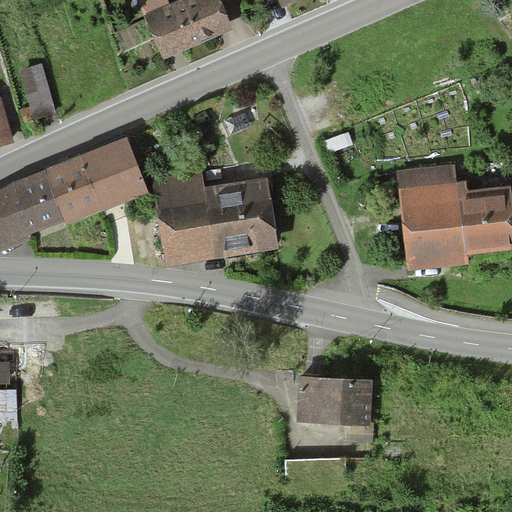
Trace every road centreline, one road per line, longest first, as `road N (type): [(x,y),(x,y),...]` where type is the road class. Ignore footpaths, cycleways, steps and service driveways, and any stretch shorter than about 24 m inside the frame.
road 1 (tertiary): [(0,270),(120,276),(346,317)]
road 2 (tertiary): [(0,172),(268,52)]
road 3 (residential): [(268,52),(354,265),(346,317)]
road 4 (tertiary): [(346,317),(511,347)]
road 5 (tertiary): [(268,52),(389,0)]
